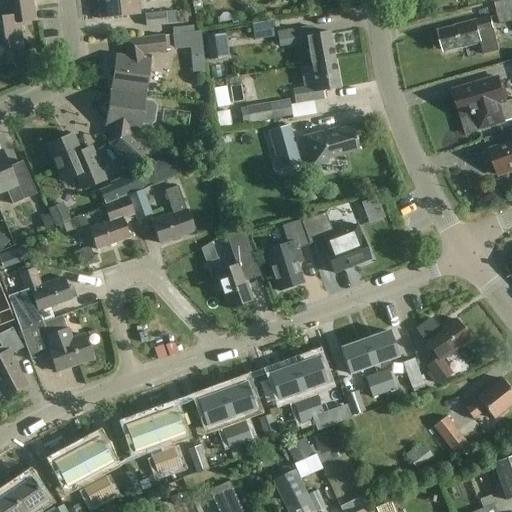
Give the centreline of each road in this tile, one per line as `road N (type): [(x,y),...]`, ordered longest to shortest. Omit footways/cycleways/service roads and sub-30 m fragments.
road 1 (residential): [(217,349),(435,270),(465,249)]
road 2 (residential): [(465,249),(401,125),(374,0)]
road 3 (residential): [(217,349),(140,266),(112,277),(129,381)]
road 4 (residential): [(0,112),(67,78),(74,58),(67,0)]
road 5 (residential): [(0,438),(129,381)]
